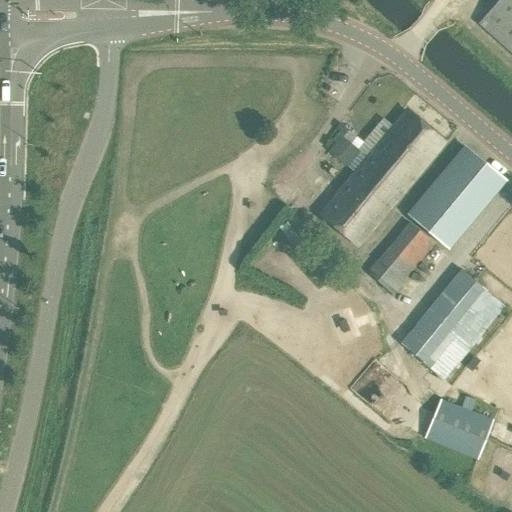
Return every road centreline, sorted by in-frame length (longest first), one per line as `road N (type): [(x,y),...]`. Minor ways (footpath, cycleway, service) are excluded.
road 1 (unclassified): [(3,511),(73,189),(103,107),(109,13)]
road 2 (unclassified): [(511,150),(399,54),(354,33),(307,19),(109,13)]
